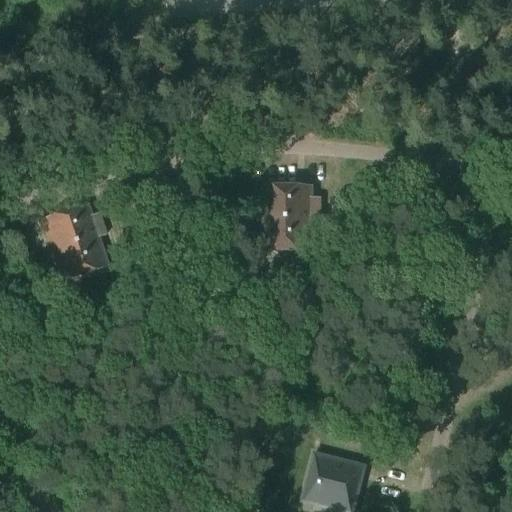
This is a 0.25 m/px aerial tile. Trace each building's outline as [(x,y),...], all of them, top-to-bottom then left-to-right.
[(187,183),(171,185),(174,213),(191,211),(187,183)] [(261,187),(261,252),(312,252),(312,239),(320,239),(320,199),(312,199),(312,186),(261,187)] [(57,282),(107,266),(97,237),(104,234),(98,214),(90,216),(87,205),(37,221),(57,282)] [(414,298),(418,282),(391,275),(386,291),(414,298)] [(354,511),(366,466),(313,453),(301,503),(337,511),(354,511)]
